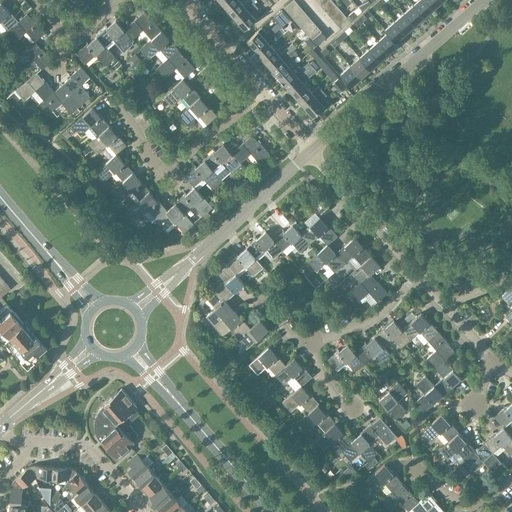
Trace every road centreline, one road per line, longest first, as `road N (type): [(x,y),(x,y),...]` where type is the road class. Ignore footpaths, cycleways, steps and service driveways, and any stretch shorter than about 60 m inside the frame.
road 1 (residential): [(313,153),(486,0)]
road 2 (residential): [(112,100),(165,174),(262,92)]
road 3 (residential): [(179,273),(313,153)]
road 4 (residential): [(418,275),(313,153)]
road 5 (secondary): [(272,511),(171,395)]
road 6 (residential): [(26,442),(89,447),(143,511)]
road 7 (residential): [(309,342),(374,321),(418,275)]
road 8 (residential): [(262,92),(183,0)]
